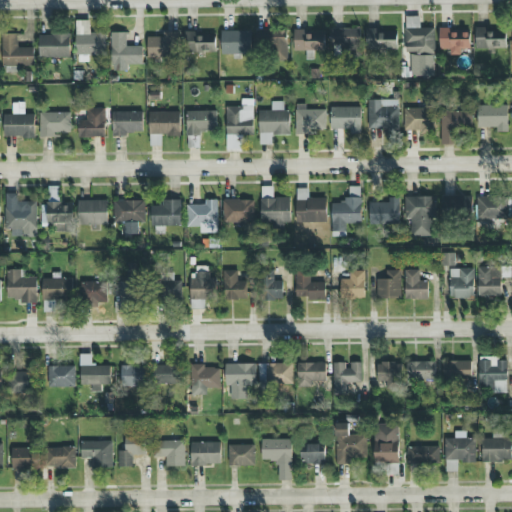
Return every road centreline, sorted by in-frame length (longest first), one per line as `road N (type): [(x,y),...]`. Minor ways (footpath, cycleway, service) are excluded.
road 1 (residential): [(511,493),(0,501)]
road 2 (residential): [(511,162),(0,169)]
road 3 (residential): [(511,328),(0,334)]
road 4 (residential): [(172,0),(0,2)]
